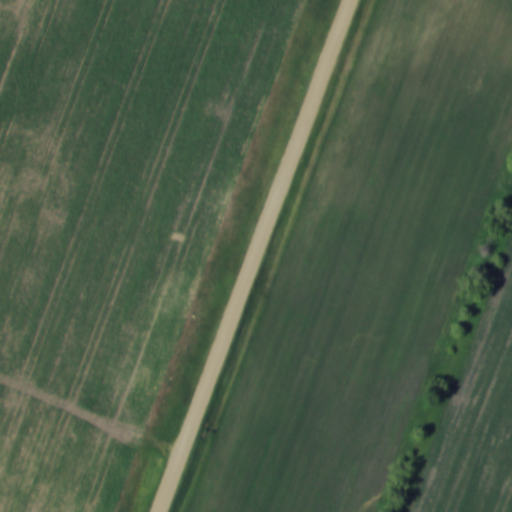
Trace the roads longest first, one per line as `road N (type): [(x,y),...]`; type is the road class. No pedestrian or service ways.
road 1 (residential): [(354,0),(161,511)]
road 2 (residential): [(184,451),(0,376)]
